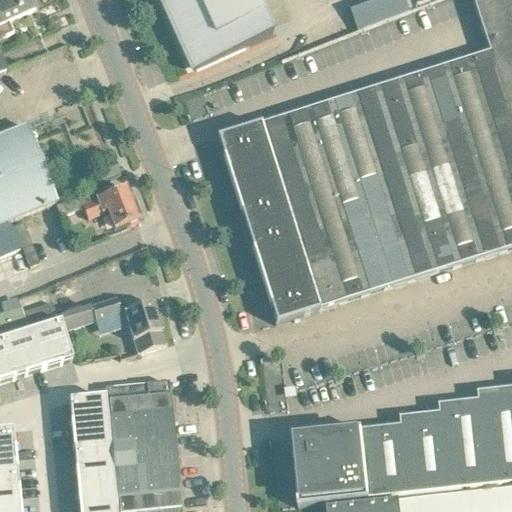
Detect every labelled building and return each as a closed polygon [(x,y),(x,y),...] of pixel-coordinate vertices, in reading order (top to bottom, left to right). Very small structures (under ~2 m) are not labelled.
[(0,0),(0,41),(14,36),(9,25),(34,13),(27,0),(0,0)] [(163,0),(196,73),(272,39),(254,0),(163,0)] [(511,0),(471,0),(489,56),(218,141),(276,325),(511,251),(511,0)] [(402,0),(383,0),(347,14),(355,36),(408,16),(402,0)] [(0,75),(8,72),(1,54),(0,54),(0,75)] [(0,229),(57,206),(26,128),(0,138),(0,229)] [(114,163),(96,170),(102,184),(119,177),(114,163)] [(138,222),(124,190),(97,201),(94,192),(55,208),(60,219),(82,210),(87,221),(106,213),(114,232),(138,222)] [(23,225),(13,229),(30,270),(40,266),(23,225)] [(0,268),(21,259),(9,227),(0,230),(0,268)] [(136,358),(166,349),(153,306),(119,317),(115,302),(59,320),(59,322),(60,324),(72,360),(63,331),(94,322),(95,325),(108,321),(111,331),(128,330),(136,358)] [(22,314),(20,310),(0,316),(0,340),(59,322),(59,320),(57,321),(51,306),(22,314)] [(60,324),(0,342),(0,384),(72,362),(72,360),(60,324)] [(146,388),(105,391),(105,399),(116,511),(180,511),(172,426),(177,426),(176,416),(171,417),(168,386),(146,388)] [(368,503),(368,504),(511,487),(511,392),(478,396),(479,404),(440,409),(440,417),(401,422),(402,430),(362,434),(362,432),(291,440),(298,510),(368,503)] [(116,511),(105,399),(68,403),(78,511),(116,511)] [(19,511),(12,432),(0,433),(0,511),(19,511)] [(511,511),(511,491),(348,510),(333,511),(511,511)]
